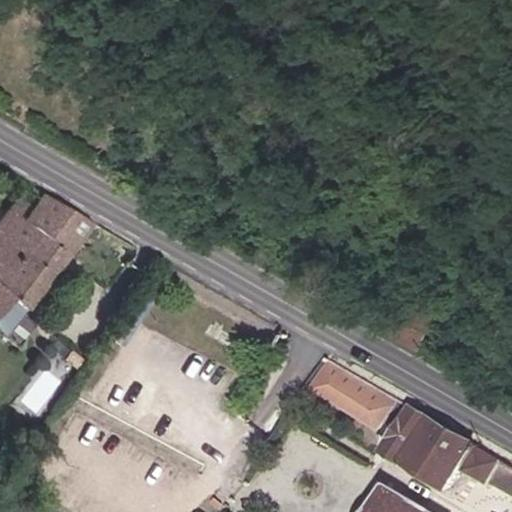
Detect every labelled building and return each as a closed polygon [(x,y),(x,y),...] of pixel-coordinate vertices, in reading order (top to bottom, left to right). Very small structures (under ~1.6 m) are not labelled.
[(0,222),(0,317),(16,329),(93,228),(45,192),(30,212),(16,201),(0,222)] [(386,334),(420,353),(435,325),(401,306),(386,334)] [(479,445),(330,358),(311,390),(377,428),(385,415),(400,424),(387,447),(455,486),(479,445)] [(511,464),(484,448),(471,471),(511,492),(511,464)] [(428,511),(387,489),(372,511),(428,511)]
